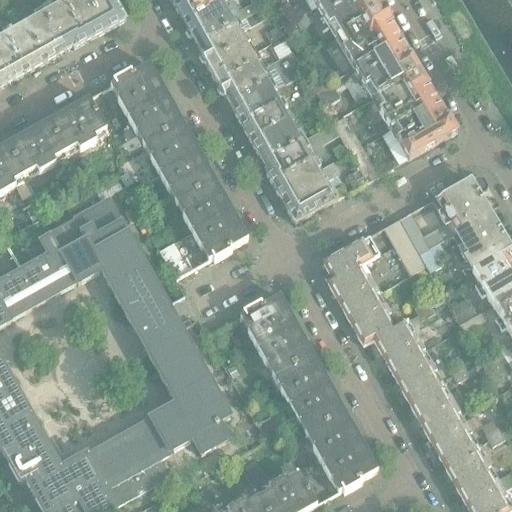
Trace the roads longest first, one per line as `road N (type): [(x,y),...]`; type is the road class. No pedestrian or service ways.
road 1 (residential): [(157,31),(286,261)]
road 2 (residential): [(286,261),(409,483)]
road 3 (residential): [(286,261),(486,147)]
road 4 (residential): [(0,120),(157,31)]
road 5 (residential): [(397,0),(486,147)]
